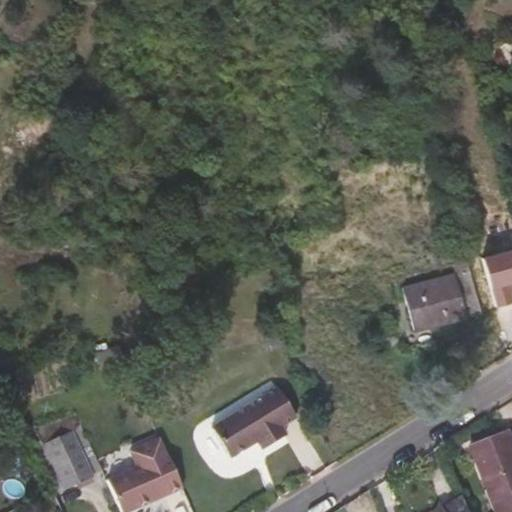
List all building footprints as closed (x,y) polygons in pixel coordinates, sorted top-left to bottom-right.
[(372,156),(370,135),(366,134),(328,137),(329,151),(349,150),(349,157),(369,156),(372,156)] [(478,310),(463,257),(450,260),(452,271),(400,285),(411,327),(478,310)] [(280,434),(295,424),(277,394),(222,429),(240,459),(257,449),(262,456),(285,442),(280,434)] [(54,497),(62,494),(89,481),(100,476),(75,420),(33,433),(38,447),(33,449),(54,497)] [(511,511),(511,444),(511,441),(473,456),(495,511),(511,511)] [(129,458),(138,477),(142,486),(161,477),(149,450),(129,458)] [(470,511),(464,493),(433,511),(470,511)]
